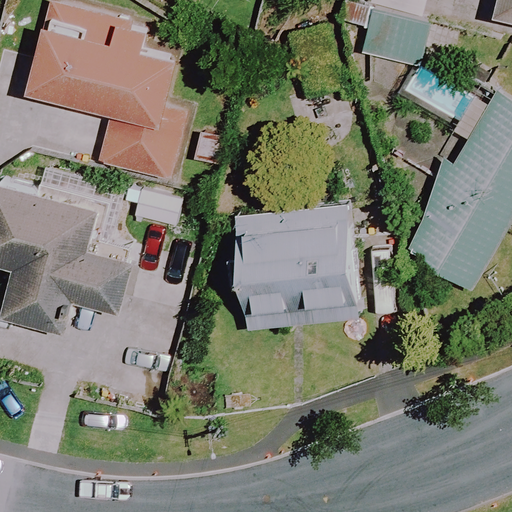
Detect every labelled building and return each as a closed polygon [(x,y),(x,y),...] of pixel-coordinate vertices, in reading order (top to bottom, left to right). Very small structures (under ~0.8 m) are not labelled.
[(151,25),(55,0),(48,0),(26,88),(111,111),(97,160),(170,179),(186,118),(166,113),(182,55),(146,45),(151,25)] [(511,0),(493,0),(490,14),(511,19),(511,0)] [(428,20),(386,11),(376,58),(418,67),(428,20)] [(511,98),(498,91),(459,162),(455,159),(405,249),(476,288),(511,224),(511,98)] [(104,205),(0,176),(0,261),(17,266),(5,312),(75,331),(83,300),(121,311),(139,246),(96,234),(104,205)] [(355,306),(350,208),(236,215),(242,313),(355,306)]
